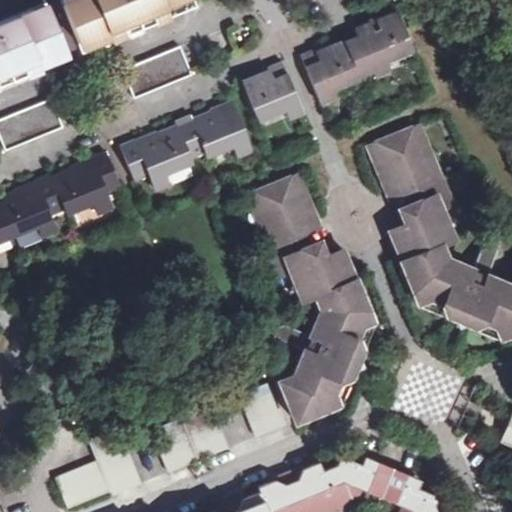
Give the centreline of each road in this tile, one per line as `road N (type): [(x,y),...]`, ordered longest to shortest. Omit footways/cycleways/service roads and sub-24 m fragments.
road 1 (residential): [(279,43),(229,65),(210,86),(0,170)]
road 2 (residential): [(385,412),(118,511)]
road 3 (residential): [(0,318),(12,324),(58,451),(41,493),(49,511)]
road 4 (residential): [(279,43),(338,179)]
